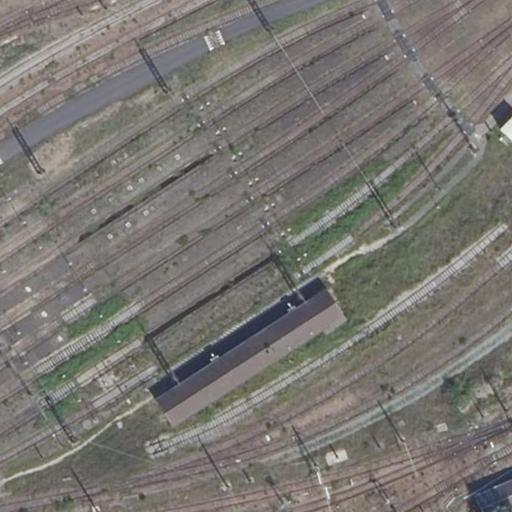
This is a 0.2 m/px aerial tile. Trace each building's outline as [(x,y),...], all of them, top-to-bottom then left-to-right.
[(511,118),(501,130),(511,140),(511,118)] [(511,190),(511,185),(497,170),(443,221),(391,255),(403,275),(458,241),(511,190)] [(389,283),(381,272),(370,279),(377,291),(389,283)] [(335,323),(319,298),(160,402),(176,427),(335,323)] [(151,443),(141,427),(104,450),(113,465),(151,443)] [(501,511),(511,508),(511,485),(473,502),(477,511),(501,511)]
